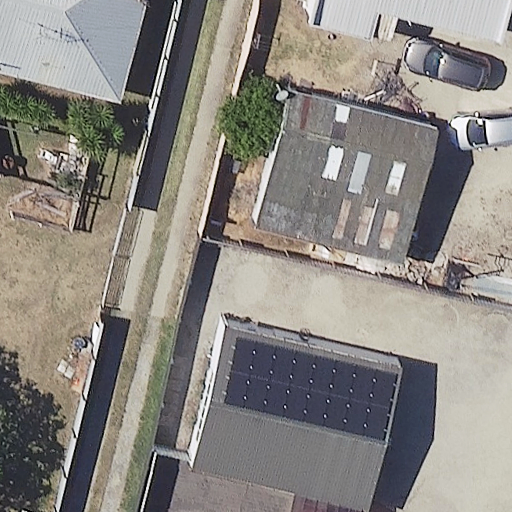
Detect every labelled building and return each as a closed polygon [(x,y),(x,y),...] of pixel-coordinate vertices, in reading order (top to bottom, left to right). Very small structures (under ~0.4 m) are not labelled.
[(134,0),(0,0),(0,49),(112,80),(134,0)] [(419,0),(497,18),(501,0),(299,0),(385,20),(389,0),(419,0)] [(421,114),(289,81),(257,212),(389,244),(421,114)] [(293,480),(361,497),(398,356),(230,312),(194,454),(293,480)] [(247,511),(212,503),(210,511),(357,511),(361,497),(293,480),(285,511),(247,511)]
